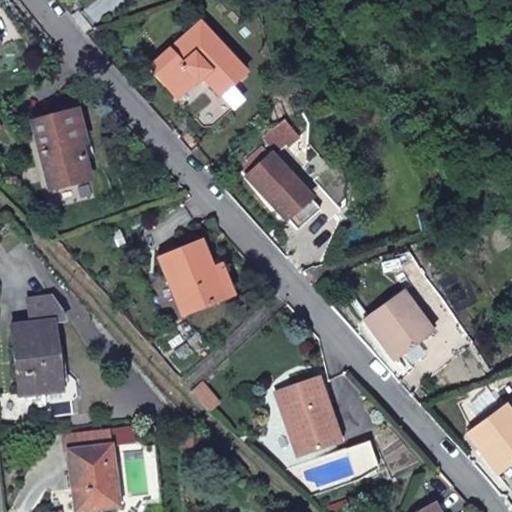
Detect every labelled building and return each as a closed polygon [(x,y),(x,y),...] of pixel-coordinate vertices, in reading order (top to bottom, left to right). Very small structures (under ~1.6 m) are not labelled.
[(198,20),(148,64),(173,91),(191,74),(194,79),(201,74),(216,92),(243,68),(198,20)] [(32,111),(47,181),(86,174),(79,138),(84,137),(77,101),(32,111)] [(245,176),(283,219),(297,207),(309,220),(331,200),(319,187),(308,197),(270,154),(245,176)] [(179,311),(218,296),(206,267),(196,240),(156,255),(179,311)] [(206,267),(218,296),(226,294),(214,263),(206,267)] [(400,287),(361,317),(391,356),(432,328),(400,287)] [(51,299),(28,302),(30,326),(10,328),(18,397),(60,393),(52,323),(61,322),(51,299)] [(314,372),(271,388),(294,450),(335,435),(320,398),(323,397),(314,372)] [(215,400),(196,383),(187,391),(207,409),(215,400)] [(465,432),(495,471),(511,458),(511,414),(503,403),(465,432)] [(366,433),(344,441),(353,467),(375,460),(366,433)] [(109,448),(67,452),(73,511),(80,511),(116,508),(109,448)] [(434,511),(429,503),(411,511),(434,511)]
